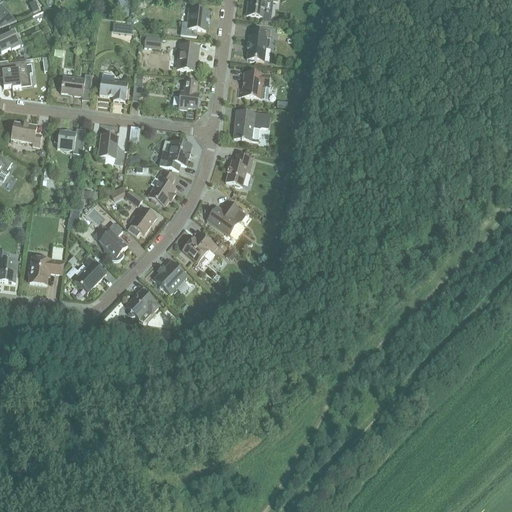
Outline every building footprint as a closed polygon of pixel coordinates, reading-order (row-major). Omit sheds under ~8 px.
[(130,14),(131,1),(120,0),(119,13),(130,14)] [(248,0),(246,18),(261,20),(260,23),(270,24),(272,12),(265,11),(266,2),(277,4),(277,0),(248,0)] [(36,3),(29,5),(33,15),(39,12),(36,3)] [(0,29),(17,22),(2,5),(0,7),(0,29)] [(182,24),(180,37),(196,39),(197,32),(205,33),(207,20),(209,21),(210,12),(191,10),(190,20),(191,21),(187,25),(182,24)] [(124,25),(123,35),(133,36),(134,26),(124,25)] [(248,51),(247,62),(248,62),(250,63),(253,64),(254,63),(264,64),(266,48),(269,49),(270,41),(271,33),(253,31),(252,38),(250,38),(249,47),(248,47),(247,51),(248,51)] [(0,34),(0,52),(0,53),(1,55),(11,51),(12,52),(20,48),(14,35),(4,40),(2,34),(0,34)] [(315,45),(320,39),(313,34),(308,40),(315,45)] [(162,40),(146,38),(145,50),(161,52),(162,40)] [(199,49),(180,47),(177,71),(196,74),(199,49)] [(32,76),(31,67),(27,67),(26,63),(8,65),(8,63),(0,64),(0,76),(0,80),(3,79),(4,90),(12,89),(13,91),(21,90),(21,88),(29,87),(28,76),(32,76)] [(243,91),(240,90),(238,99),(250,100),(251,101),(252,100),(260,101),(267,102),(269,85),(270,77),(242,74),(241,75),(245,75),(243,91)] [(103,75),(102,82),(101,82),(99,98),(114,99),(113,103),(125,104),(125,101),(126,101),(128,85),(113,83),(113,81),(113,79),(112,77),(110,76),(103,75)] [(135,88),(141,88),(142,88),(143,77),(137,76),(135,88)] [(63,79),(61,95),(74,97),(74,98),(83,99),(84,91),(91,92),(92,78),(85,77),(84,82),(63,79)] [(183,94),(181,94),(179,111),(187,112),(187,110),(197,111),(199,96),(196,96),(197,84),(185,83),(183,94)] [(135,88),(134,87),(132,103),(139,104),(141,88),(135,88)] [(268,131),(270,118),(236,113),(235,120),(236,120),(234,141),(242,142),(241,143),(244,143),(244,142),(258,144),(260,131),(261,130),(268,131)] [(29,127),(14,124),(11,141),(33,146),(33,148),(40,150),(42,137),(36,136),(37,128),(29,126),(29,127)] [(132,128),(131,141),(144,141),(145,128),(132,128)] [(73,153),(73,156),(82,157),(85,133),(76,131),(76,135),(60,132),(59,139),(57,138),(54,144),(58,146),(57,151),(61,151),(63,153),(64,154),(66,154),(68,153),(70,152),(73,153)] [(115,161),(114,167),(123,168),(125,153),(117,152),(118,139),(101,137),(99,152),(98,153),(97,157),(100,160),(103,161),(105,159),(115,161)] [(164,154),(160,168),(178,173),(180,167),(186,169),(188,162),(189,162),(190,156),(192,148),(181,145),(181,146),(171,143),(168,155),(164,154)] [(0,181),(4,184),(10,174),(7,172),(12,165),(0,156),(0,181)] [(228,176),(226,185),(234,187),(235,188),(239,190),(241,189),(242,189),(246,175),(249,176),(253,161),(237,157),(235,164),(232,163),(229,171),(227,176),(228,176)] [(287,157),(285,164),(293,166),(294,159),(287,157)] [(154,189),(148,199),(164,209),(169,202),(171,204),(176,197),(173,195),(176,191),(170,188),(175,181),(162,173),(158,180),(162,183),(157,191),(154,189)] [(45,187),(53,187),(54,177),(46,177),(45,187)] [(126,199),(125,200),(138,209),(143,202),(130,193),(126,199)] [(91,204),(85,211),(93,217),(99,211),(91,204)] [(246,217),(239,212),(229,204),(225,210),(226,210),(223,214),(217,209),(208,223),(229,238),(238,224),(242,224),(242,223),(245,225),(248,220),(246,218),(246,217)] [(144,210),(131,228),(128,232),(136,239),(140,234),(144,237),(157,219),(144,210)] [(71,211),(69,221),(79,223),(80,212),(71,211)] [(110,233),(99,244),(100,245),(109,260),(111,262),(112,263),(113,263),(114,263),(115,263),(116,264),(117,263),(118,263),(119,263),(120,262),(121,262),(122,261),(123,260),(123,259),(124,259),(124,258),(124,257),(124,256),(124,255),(124,254),(124,253),(128,249),(117,239),(123,233),(114,225),(108,231),(110,233)] [(282,240),(278,233),(271,236),(275,243),(282,240)] [(191,242),(183,252),(198,265),(200,263),(201,264),(205,260),(204,258),(210,252),(213,254),(217,249),(201,235),(193,244),(191,242)] [(225,257),(231,263),(236,258),(230,252),(225,257)] [(0,270),(1,271),(0,275),(0,283),(15,286),(18,265),(9,264),(10,256),(0,254),(0,270)] [(30,278),(29,285),(46,287),(48,275),(62,277),(64,263),(54,262),(54,264),(49,263),(40,261),(39,260),(36,259),(34,261),(33,260),(32,269),(30,268),(28,278),(30,278)] [(88,269),(75,283),(88,295),(106,276),(89,259),(84,265),(88,269)] [(159,275),(154,281),(170,297),(172,295),(174,296),(177,293),(176,291),(188,279),(171,263),(164,270),(163,269),(158,274),(159,275)] [(134,301),(127,309),(130,312),(129,316),(131,318),(135,317),(139,321),(148,312),(155,313),(160,308),(142,291),(136,297),(137,298),(134,301)]
